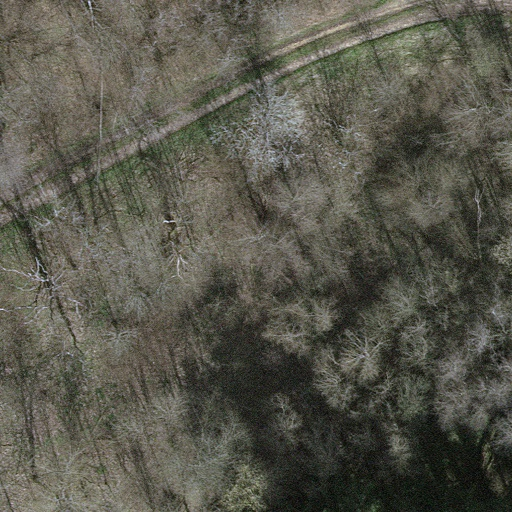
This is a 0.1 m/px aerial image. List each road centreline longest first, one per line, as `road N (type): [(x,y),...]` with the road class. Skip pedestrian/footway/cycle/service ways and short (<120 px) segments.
road 1 (track): [(0,217),(167,111),(436,0)]
road 2 (track): [(0,453),(292,301)]
